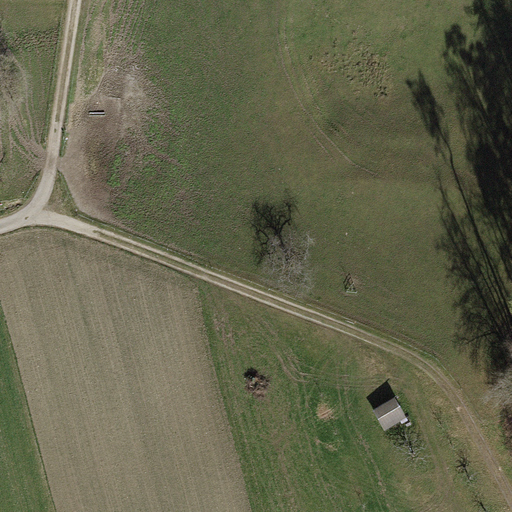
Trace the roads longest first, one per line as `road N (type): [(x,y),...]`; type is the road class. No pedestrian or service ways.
road 1 (track): [(40,215),(425,361),(468,413),(511,491)]
road 2 (track): [(78,0),(40,215)]
road 3 (track): [(463,511),(381,339)]
